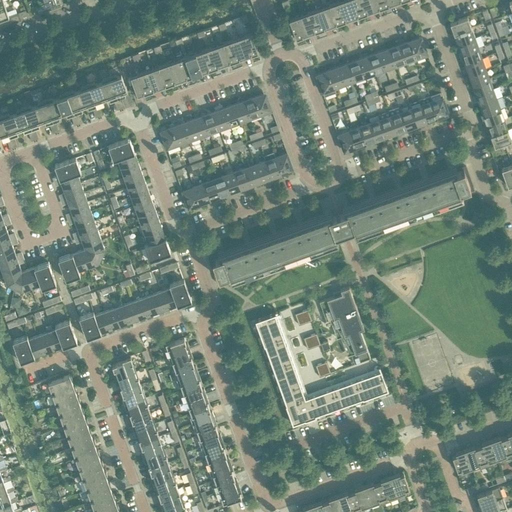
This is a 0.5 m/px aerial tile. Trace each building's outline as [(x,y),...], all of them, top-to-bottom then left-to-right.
[(62,3),(61,0),(43,0),(45,3),(28,9),(30,15),(67,2),(67,1),(62,3)] [(351,18),(344,0),(339,0),(333,2),(342,25),(347,23),(345,20),(351,18)] [(363,17),(357,0),(344,0),(351,18),(357,15),(358,19),(363,17)] [(373,10),(369,0),(357,0),(363,17),(368,15),(367,12),(373,10)] [(385,9),(381,0),(369,0),(373,10),(379,8),(380,11),(385,9)] [(394,2),(393,0),(381,0),(385,9),(390,7),(389,4),(394,2)] [(9,16),(7,11),(4,1),(0,1),(0,25),(27,16),(25,10),(9,16)] [(342,25),(333,2),(323,6),(330,25),(335,23),(337,26),(342,25)] [(330,25),(323,6),(312,10),(320,32),(325,31),(324,27),(330,25)] [(320,32),(312,10),(301,14),(308,33),(314,31),(315,34),(320,32)] [(308,33),(301,14),(289,18),(295,37),(296,38),(297,37),(298,40),(304,38),(303,35),(308,33)] [(471,27),(467,16),(450,22),(451,27),(450,27),(452,33),(471,27)] [(474,37),(471,27),(452,33),(454,39),(456,39),(457,43),(474,37)] [(258,51),(251,32),(238,36),(245,56),(251,54),(252,57),(257,55),(256,52),(258,51)] [(245,56),(238,36),(227,40),(235,63),(240,61),(239,58),(245,56)] [(427,54),(424,43),(421,37),(415,39),(415,38),(409,40),(416,58),(427,54)] [(478,47),(474,37),(457,43),(461,53),(478,47)] [(235,63),(227,40),(217,44),(224,64),(229,61),(231,65),(235,63)] [(416,58),(409,40),(399,44),(405,62),(416,58)] [(224,64),(217,44),(206,48),(214,70),(219,69),(218,66),(224,64)] [(405,62),(399,44),(389,48),(395,65),(405,62)] [(482,57),(478,47),(461,53),(465,63),(482,57)] [(214,70),(206,48),(195,52),(202,71),(208,69),(209,72),(214,70)] [(395,65),(389,48),(379,51),(385,69),(395,65)] [(385,69),(379,51),(369,55),(375,73),(385,69)] [(202,71),(195,52),(184,56),(192,78),(197,76),(196,73),(202,71)] [(375,73),(369,55),(358,59),(365,76),(375,73)] [(192,78),(184,56),(174,60),(181,79),(186,77),(187,80),(192,78)] [(485,67),(482,57),(465,63),(466,68),(464,68),(467,74),(485,67)] [(365,76),(358,59),(348,63),(354,80),(365,76)] [(181,79),(174,60),(163,63),(171,86),(176,84),(175,81),(181,79)] [(171,86),(163,63),(152,67),(159,87),(165,85),(166,88),(171,86)] [(354,80),(348,63),(338,66),(344,84),(354,80)] [(344,84),(338,66),(328,70),(334,87),(344,84)] [(159,87),(152,67),(141,71),(149,94),(154,92),(153,89),(159,87)] [(489,78),(485,67),(467,74),(469,80),(470,80),(472,84),(489,78)] [(336,92),(334,87),(328,70),(322,72),(316,74),(319,81),(318,81),(324,96),(336,92)] [(149,94),(141,71),(130,75),(137,95),(143,92),(144,96),(149,94)] [(124,84),(121,74),(117,76),(116,73),(109,76),(120,108),(124,107),(121,98),(125,97),(124,92),(127,91),(125,84),(124,84)] [(120,108),(109,76),(102,78),(103,81),(99,82),(105,99),(108,98),(109,102),(114,101),(117,109),(120,108)] [(493,88),(489,78),(472,84),(473,88),(472,89),(474,95),(493,88)] [(105,99),(99,82),(95,83),(94,81),(87,83),(99,116),(103,114),(100,106),(104,104),(102,100),(105,99)] [(99,116),(87,83),(80,86),(81,88),(78,90),(84,107),(86,106),(88,110),(92,109),(95,117),(99,116)] [(496,98),(493,88),(474,95),(476,101),(478,100),(479,104),(496,98)] [(84,107),(78,90),(74,91),(73,89),(66,91),(78,124),(81,122),(78,114),(83,112),(81,108),(84,107)] [(78,124),(66,91),(59,94),(60,96),(56,97),(62,114),(65,113),(67,118),(71,116),(74,125),(78,124)] [(449,113),(446,106),(441,91),(429,95),(437,118),(443,116),(443,115),(446,114),(449,113)] [(272,110),(268,100),(265,93),(263,93),(260,95),(260,94),(254,97),(260,114),(272,110)] [(437,118),(429,95),(419,99),(427,121),(437,118)] [(62,114),(56,97),(52,99),(51,96),(44,99),(56,131),(60,130),(57,121),(61,120),(60,115),(62,114)] [(260,114),(254,97),(243,100),(250,118),(260,114)] [(500,108),(496,98),(479,104),(483,114),(500,108)] [(56,131),(44,99),(37,101),(38,104),(35,105),(41,122),(43,121),(45,126),(49,124),(52,133),(56,131)] [(427,121),(419,99),(409,103),(410,108),(417,125),(427,121)] [(250,118),(243,100),(233,104),(240,121),(250,118)] [(41,122),(35,105),(31,107),(30,104),(23,107),(35,139),(38,138),(35,129),(40,128),(38,123),(41,122)] [(240,121),(233,104),(223,108),(229,125),(240,121)] [(407,129),(400,111),(399,106),(388,110),(396,132),(407,129)] [(35,139),(23,107),(16,109),(17,112),(13,113),(19,130),(22,129),(24,134),(28,132),(31,140),(35,139)] [(229,125),(223,108),(213,111),(219,129),(229,125)] [(417,125),(410,108),(400,111),(407,129),(417,125)] [(504,118),(500,108),(483,114),(487,125),(504,118)] [(396,132),(388,110),(378,114),(380,119),(386,136),(396,132)] [(219,129),(213,111),(202,115),(209,132),(219,129)] [(19,130),(13,113),(9,114),(9,112),(2,114),(13,147),(17,145),(14,137),(18,135),(17,131),(19,130)] [(13,147),(2,114),(0,114),(0,136),(1,137),(2,141),(6,140),(10,148),(13,147)] [(209,132),(202,115),(192,119),(199,136),(209,132)] [(507,128),(504,118),(487,125),(488,129),(487,129),(489,135),(507,128)] [(199,136),(192,119),(182,122),(188,140),(199,136)] [(380,119),(370,122),(376,140),(386,136),(380,119)] [(188,140),(182,122),(172,126),(178,143),(188,140)] [(376,140),(370,122),(359,126),(366,143),(376,140)] [(178,143),(172,126),(166,128),(163,129),(161,130),(162,135),(163,137),(166,148),(178,143)] [(366,143),(359,126),(349,130),(356,147),(366,143)] [(511,139),(507,128),(489,135),(491,141),(492,141),(494,145),(511,139)] [(356,147),(349,130),(337,134),(341,144),(342,147),(344,151),(349,149),(356,147)] [(134,152),(129,137),(108,145),(113,159),(117,158),(134,152)] [(137,160),(134,152),(117,158),(120,166),(137,160)] [(271,177),(281,174),(275,156),(273,152),(263,155),(265,160),(271,177)] [(291,165),(290,162),(291,162),(287,152),(275,156),(281,174),(287,172),(287,171),(293,169),(291,165)] [(80,171),(76,157),(75,157),(54,164),(58,175),(52,177),(53,180),(80,171)] [(141,170),(137,160),(120,166),(124,177),(141,170)] [(271,177),(265,160),(255,164),(261,181),(271,177)] [(261,181),(255,164),(245,167),(251,185),(261,181)] [(511,165),(511,164),(501,168),(507,185),(511,184),(511,165)] [(355,236),(463,197),(462,194),(475,189),(466,166),(457,169),(457,170),(456,170),(455,167),(395,188),(342,207),(350,229),(353,228),(355,236)] [(251,185),(245,167),(234,171),(241,188),(251,185)] [(145,180),(141,170),(124,177),(127,186),(145,180)] [(80,181),(77,172),(81,171),(80,171),(53,180),(54,183),(60,181),(61,183),(63,188),(80,181)] [(241,188),(234,171),(224,175),(230,192),(241,188)] [(230,192),(224,175),(214,178),(220,196),(230,192)] [(220,196),(214,178),(204,182),(210,199),(220,196)] [(148,189),(145,180),(127,186),(130,195),(148,189)] [(84,191),(80,181),(63,188),(65,194),(59,196),(60,199),(84,191)] [(210,199),(204,182),(193,186),(200,203),(210,199)] [(200,203),(193,186),(182,190),(185,200),(186,200),(188,207),(194,205),(200,203)] [(151,199),(148,189),(130,195),(134,205),(151,199)] [(87,201),(84,191),(60,199),(61,202),(67,200),(70,207),(87,201)] [(155,209),(151,199),(134,205),(138,215),(155,209)] [(91,210),(87,201),(70,207),(72,213),(66,216),(67,219),(91,210)] [(338,208),(330,211),(338,234),(346,231),(350,229),(342,207),(338,208)] [(158,218),(155,209),(138,215),(141,224),(158,218)] [(0,221),(9,218),(8,215),(2,217),(1,215),(0,210),(0,221)] [(94,220),(91,210),(67,219),(68,222),(74,220),(77,226),(94,220)] [(230,280),(338,242),(335,235),(338,234),(330,211),(217,252),(219,256),(217,256),(217,255),(208,258),(217,282),(229,278),(230,280)] [(0,231),(7,229),(5,225),(4,223),(10,221),(9,218),(0,221),(0,231)] [(162,228),(158,218),(141,224),(144,234),(162,228)] [(97,229),(94,220),(77,226),(79,233),(73,235),(74,238),(97,229)] [(165,237),(162,228),(144,234),(148,243),(165,237)] [(0,242),(16,237),(15,234),(9,236),(7,229),(0,231),(0,242)] [(101,238),(97,229),(74,238),(75,241),(81,239),(83,245),(101,238)] [(0,253),(14,249),(12,244),(11,242),(17,240),(16,237),(0,242),(0,253)] [(170,251),(165,237),(148,243),(144,245),(149,258),(149,259),(170,251)] [(105,249),(101,238),(83,245),(85,248),(101,256),(105,249)] [(98,263),(101,256),(85,248),(81,250),(87,267),(98,263)] [(0,264),(23,256),(22,253),(16,255),(14,249),(0,253),(0,264)] [(87,267),(81,250),(72,253),(80,274),(79,270),(87,267)] [(80,274),(72,253),(58,258),(66,279),(80,274)] [(20,267),(19,264),(18,261),(24,259),(23,256),(0,264),(0,265),(3,273),(20,267)] [(56,282),(48,261),(34,266),(42,288),(56,282)] [(42,288),(34,266),(25,270),(31,287),(40,284),(42,288)] [(14,288),(22,271),(20,267),(3,273),(7,284),(14,288)] [(31,287),(25,270),(22,271),(14,288),(21,291),(31,287)] [(191,299),(184,278),(169,283),(171,287),(177,304),(191,299)] [(364,328),(349,286),(340,289),(333,291),(334,295),(319,301),(326,320),(330,319),(337,338),(340,336),(347,355),(351,354),(354,363),(370,358),(360,329),(364,328)] [(177,304),(171,287),(162,290),(168,308),(177,304)] [(168,308),(162,290),(152,294),(158,311),(168,308)] [(158,311),(152,294),(142,297),(148,315),(158,311)] [(148,315),(142,297),(133,301),(139,318),(148,315)] [(139,318),(133,301),(123,304),(129,322),(139,318)] [(129,322),(123,304),(113,308),(120,325),(129,322)] [(120,325),(113,308),(103,311),(110,329),(120,325)] [(312,320),(308,309),(306,309),(295,313),(299,324),(310,320),(312,320)] [(101,332),(95,314),(93,311),(79,316),(87,337),(101,332)] [(110,329),(103,311),(95,314),(101,332),(110,329)] [(304,395),(275,313),(275,312),(271,314),(270,314),(260,318),(258,318),(255,320),(264,345),(265,345),(286,404),(285,404),(292,423),(304,419),(305,420),(306,419),(314,416),(315,416),(316,416),(315,414),(362,398),(363,398),(388,389),(387,386),(386,384),(383,375),(382,373),(381,369),(380,369),(380,370),(307,396),(305,397),(304,395)] [(77,340),(69,319),(55,325),(56,328),(62,346),(77,340)] [(62,346),(56,328),(47,332),(53,349),(62,346)] [(53,349),(47,332),(37,335),(43,353),(53,349)] [(320,344),(316,333),(315,333),(303,337),(307,349),(319,344),(320,344)] [(34,356),(28,338),(27,335),(13,340),(20,361),(34,356)] [(43,353),(37,335),(28,338),(34,356),(43,353)] [(190,348),(187,341),(186,342),(184,337),(174,341),(174,340),(165,343),(167,348),(165,349),(168,356),(190,348)] [(330,347),(328,340),(320,343),(323,350),(330,347)] [(192,360),(191,356),(192,355),(190,348),(168,356),(170,363),(172,362),(174,367),(192,360)] [(150,359),(146,349),(141,351),(145,361),(150,359)] [(136,371),(133,363),(130,357),(117,362),(116,363),(112,364),(114,369),(115,369),(116,371),(112,372),(114,378),(136,371)] [(198,371),(195,364),(194,364),(192,360),(174,367),(175,371),(173,372),(176,379),(198,371)] [(330,372),(326,361),(315,365),(319,376),(330,372)] [(156,378),(153,368),(148,369),(152,380),(156,378)] [(140,384),(138,378),(139,378),(136,371),(114,378),(117,384),(120,383),(121,385),(120,386),(121,391),(140,384)] [(200,383),(199,378),(200,378),(198,371),(176,379),(178,386),(180,385),(182,389),(200,383)] [(73,385),(71,380),(73,379),(71,374),(70,374),(69,373),(63,375),(64,377),(48,382),(50,389),(51,393),(73,385)] [(160,388),(156,378),(152,380),(156,390),(160,388)] [(206,393),(203,386),(202,387),(200,383),(182,389),(183,394),(181,394),(184,401),(206,393)] [(145,397),(143,389),(142,389),(140,384),(121,391),(123,395),(124,395),(125,397),(122,398),(124,404),(145,397)] [(77,396),(75,390),(76,390),(75,385),(73,385),(51,393),(51,394),(52,394),(54,399),(54,400),(55,404),(77,396)] [(208,405),(207,401),(208,400),(206,393),(184,401),(186,408),(188,407),(190,412),(208,405)] [(166,404),(162,394),(158,395),(161,406),(166,404)] [(81,407),(79,401),(80,401),(78,395),(77,396),(55,404),(55,405),(56,404),(58,410),(57,410),(59,415),(81,407)] [(149,410),(147,404),(148,404),(145,397),(124,404),(126,410),(129,409),(130,411),(129,412),(131,417),(149,410)] [(169,414),(166,404),(161,406),(165,416),(169,414)] [(214,416),(212,409),(210,410),(208,405),(190,412),(191,416),(189,417),(192,424),(214,416)] [(85,417),(83,412),(84,411),(82,406),(81,407),(59,415),(60,415),(62,421),(61,421),(63,426),(85,417)] [(155,423),(152,415),(151,415),(149,410),(131,417),(132,421),(134,421),(134,423),(131,424),(133,430),(155,423)] [(217,428),(215,423),(217,423),(214,416),(192,424),(194,431),(196,430),(198,434),(217,428)] [(89,428),(87,423),(88,422),(86,417),(85,417),(63,426),(64,426),(66,432),(65,432),(67,436),(89,428)] [(175,430),(171,420),(167,421),(171,431),(175,430)] [(159,436),(157,430),(155,423),(133,430),(135,436),(139,435),(140,437),(138,438),(140,442),(159,436)] [(93,439),(91,433),(92,433),(90,428),(89,428),(67,436),(67,437),(70,442),(69,443),(71,447),(93,439)] [(222,438),(220,432),(218,432),(217,428),(198,434),(200,439),(198,439),(200,446),(222,438)] [(179,440),(175,430),(171,431),(174,442),(179,440)] [(511,457),(504,436),(501,437),(500,435),(490,439),(497,457),(504,454),(506,459),(511,457)] [(164,448),(161,441),(159,436),(140,442),(142,447),(143,447),(144,449),(140,450),(142,456),(164,448)] [(97,449),(95,444),(96,444),(94,438),(93,439),(71,447),(71,448),(71,447),(73,453),(74,458),(97,449)] [(225,450),(223,446),(225,445),(222,438),(200,446),(203,453),(204,453),(206,457),(225,450)] [(497,457),(490,439),(481,442),(482,444),(478,445),(486,466),(492,464),(490,459),(497,457)] [(486,466),(478,445),(475,447),(474,445),(464,448),(471,466),(478,464),(480,469),(486,466)] [(184,456),(181,446),(176,447),(180,457),(184,456)] [(168,462),(166,456),(167,456),(164,448),(142,456),(145,462),(148,461),(149,463),(148,464),(149,468),(168,462)] [(471,466),(464,448),(455,452),(456,453),(452,455),(457,468),(456,468),(459,476),(466,474),(464,469),(471,466)] [(100,460),(99,455),(100,454),(98,449),(97,449),(74,458),(75,458),(77,464),(78,468),(100,460)] [(230,461),(228,454),(226,455),(225,450),(206,457),(208,461),(206,462),(208,469),(230,461)] [(188,466),(184,456),(180,457),(184,468),(188,466)] [(104,471),(102,465),(103,465),(102,460),(100,460),(78,468),(79,469),(81,475),(82,479),(104,471)] [(233,473),(231,469),(233,468),(230,461),(208,469),(211,476),(213,475),(214,480),(233,473)] [(173,474),(171,467),(170,467),(168,462),(149,468),(151,473),(152,473),(153,475),(150,476),(152,482),(173,474)] [(108,482),(106,476),(107,476),(106,470),(104,471),(82,479),(82,480),(83,479),(85,485),(84,485),(86,490),(108,482)] [(4,482),(11,479),(9,476),(2,478),(0,471),(0,482),(4,482)] [(194,482),(190,472),(186,473),(189,483),(194,482)] [(408,486),(403,472),(399,474),(399,472),(389,475),(396,493),(403,491),(405,496),(411,493),(409,485),(408,486)] [(511,477),(511,472),(503,475),(505,480),(511,477)] [(238,484),(236,477),(234,477),(233,473),(214,480),(216,484),(214,485),(216,492),(238,484)] [(177,488),(175,482),(176,482),(173,474),(152,482),(154,488),(157,487),(158,489),(157,490),(159,494),(177,488)] [(396,493),(389,475),(380,479),(381,480),(377,482),(385,503),(391,501),(389,496),(396,493)] [(505,480),(503,475),(495,478),(497,483),(505,480)] [(112,492),(110,487),(111,486),(109,481),(108,482),(86,490),(87,490),(89,496),(88,496),(90,501),(112,492)] [(385,503),(377,482),(373,483),(373,481),(363,485),(370,503),(377,500),(379,505),(385,503)] [(488,487),(486,481),(477,484),(479,490),(488,487)] [(7,492),(14,489),(13,486),(6,489),(4,482),(0,482),(0,494),(7,492)] [(197,492),(194,482),(189,483),(193,494),(197,492)] [(241,496),(239,491),(241,491),(238,484),(216,492),(219,499),(221,498),(223,503),(231,500),(231,499),(241,496)] [(479,490),(477,484),(466,488),(468,494),(479,490)] [(370,503),(363,485),(354,488),(355,490),(351,491),(358,511),(365,510),(363,505),(370,503)] [(503,497),(499,486),(477,494),(478,497),(477,497),(480,505),(503,497)] [(183,500),(180,493),(179,493),(177,488),(159,494),(160,499),(162,499),(162,501),(159,502),(161,508),(183,500)] [(358,511),(351,491),(347,492),(347,491),(337,494),(343,511),(344,511),(351,510),(351,511),(358,511)] [(11,502),(18,499),(17,496),(10,499),(7,492),(0,494),(0,506),(11,502)] [(116,503),(114,498),(115,497),(113,492),(112,492),(90,501),(91,501),(93,507),(92,507),(94,511),(116,503)] [(343,511),(337,494),(328,497),(329,499),(325,500),(329,511),(343,511)] [(494,511),(506,508),(503,497),(480,505),(482,511),(494,511)] [(186,511),(185,508),(183,500),(161,508),(162,511),(186,511)] [(329,511),(325,500),(322,502),(321,500),(311,503),(314,511),(329,511)] [(200,511),(204,511),(201,501),(196,502),(199,511),(200,511)] [(15,511),(22,510),(21,507),(13,509),(11,502),(0,506),(0,511),(15,511)] [(119,511),(118,508),(119,508),(117,503),(116,503),(94,511),(95,511),(94,511),(119,511)] [(314,511),(311,503),(302,507),(303,509),(299,510),(299,511),(314,511)]
